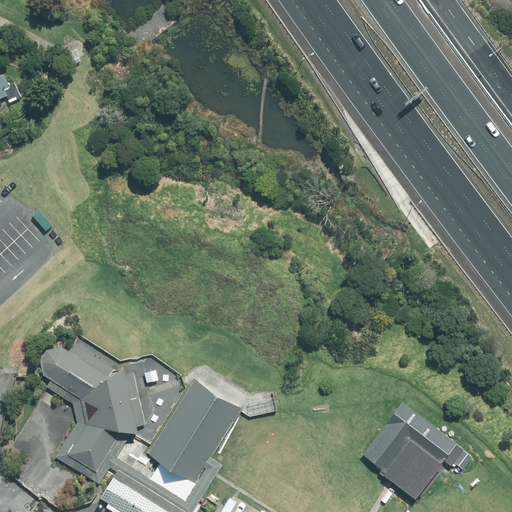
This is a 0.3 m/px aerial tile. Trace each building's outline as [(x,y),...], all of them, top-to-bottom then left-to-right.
[(0,103),(7,100),(9,103),(21,98),(14,83),(8,86),(4,75),(0,76),(0,103)] [(67,350),(62,347),(45,351),(39,362),(43,375),(51,380),(46,388),(73,404),(77,422),(55,457),(98,484),(110,466),(115,457),(130,434),(136,433),(134,426),(144,424),(134,371),(122,373),(121,367),(114,371),(73,342),(67,350)] [(158,379),(156,370),(144,373),(146,382),(158,379)] [(242,409),(193,379),(186,391),(146,455),(195,485),(205,469),(211,459),(242,409)] [(401,400),(361,454),(386,473),(409,442),(440,465),(457,442),(401,400)] [(115,457),(110,466),(116,470),(184,511),(191,511),(221,465),(211,459),(205,469),(207,470),(187,502),(115,457)] [(184,511),(116,470),(99,498),(121,511),(184,511)]
